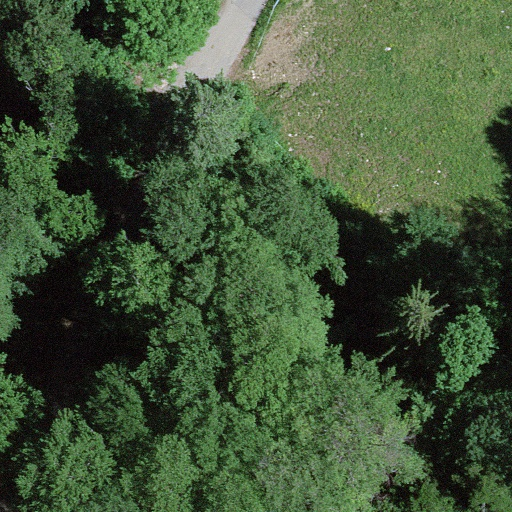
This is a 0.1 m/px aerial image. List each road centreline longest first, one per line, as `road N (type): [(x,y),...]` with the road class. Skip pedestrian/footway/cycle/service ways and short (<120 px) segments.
road 1 (unclassified): [(252,0),(185,112),(8,511)]
road 2 (track): [(185,112),(0,99)]
